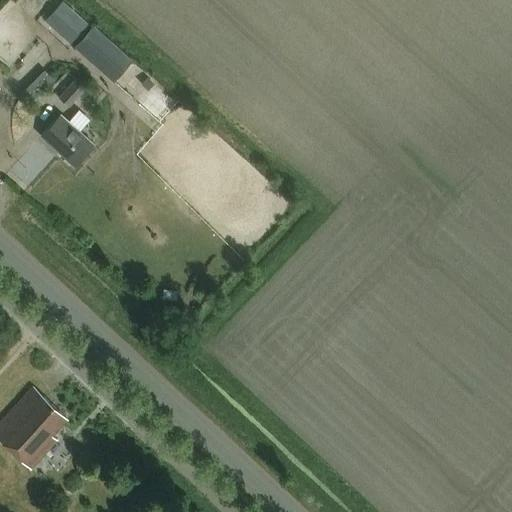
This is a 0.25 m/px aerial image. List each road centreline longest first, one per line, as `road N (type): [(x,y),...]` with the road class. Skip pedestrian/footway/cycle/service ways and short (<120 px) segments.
road 1 (secondary): [(284,511),(0,247)]
road 2 (unclassified): [(232,511),(0,295)]
